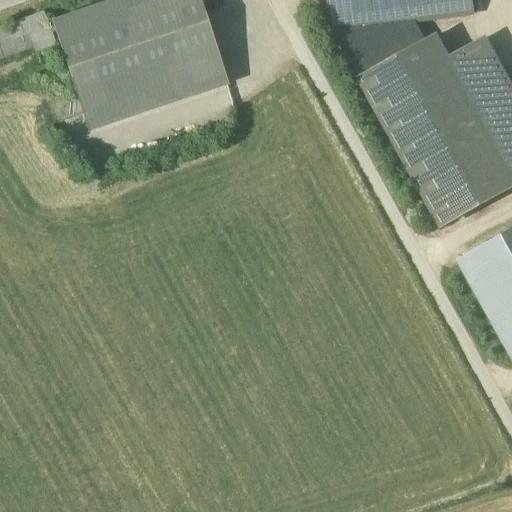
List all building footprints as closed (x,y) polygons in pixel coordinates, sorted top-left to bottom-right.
[(196,0),(115,0),(51,21),(85,121),(221,75),(196,0)] [(471,0),(328,0),(332,31),(473,15),(471,0)] [(43,12),(0,26),(0,58),(54,40),(43,12)] [(436,37),(359,80),(441,227),(511,186),(511,173),(447,58),(436,37)] [(511,85),(485,37),(447,58),(511,173),(511,85)] [(511,237),(462,266),(511,353),(511,237)]
